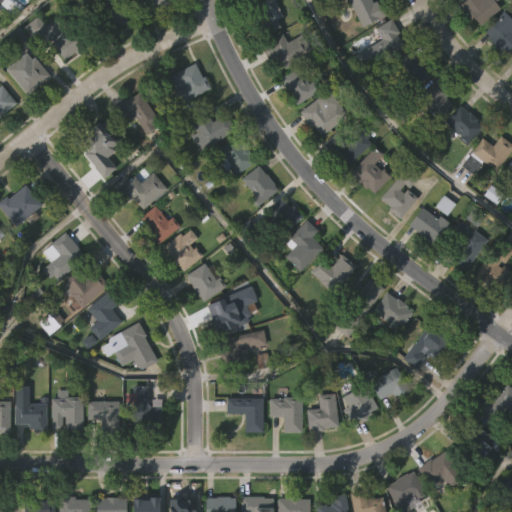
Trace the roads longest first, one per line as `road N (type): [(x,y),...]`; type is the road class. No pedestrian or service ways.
road 1 (residential): [(0,464),(348,461),(418,428),(497,331)]
road 2 (residential): [(497,331),(366,233),(289,150),(247,88),(206,0)]
road 3 (residential): [(195,464),(193,374),(181,327),(26,138)]
road 4 (residential): [(0,159),(125,61),(214,22)]
road 5 (residential): [(511,102),(444,37),(420,0)]
